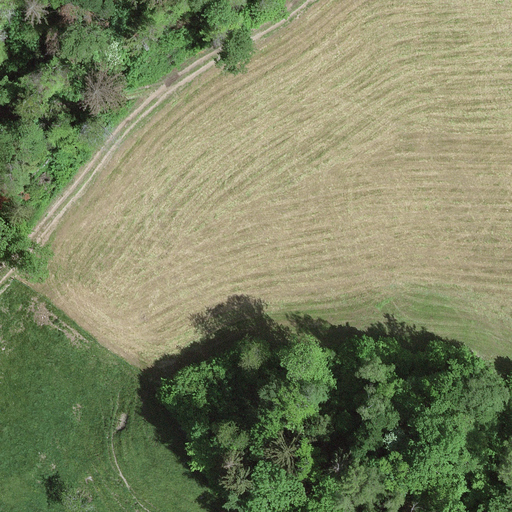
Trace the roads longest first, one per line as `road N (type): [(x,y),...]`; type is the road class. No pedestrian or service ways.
road 1 (track): [(0,277),(148,106),(304,0)]
road 2 (track): [(159,98),(148,92),(0,111)]
